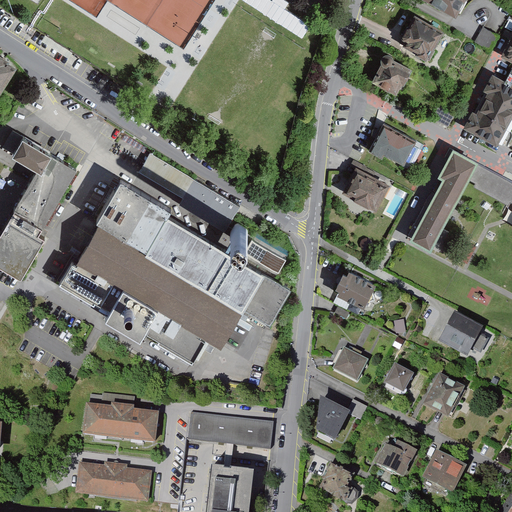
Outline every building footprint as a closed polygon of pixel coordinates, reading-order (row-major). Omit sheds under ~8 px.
[(272,0),(243,0),(302,38),(311,25),(285,8),(289,2),(285,0),(272,0)] [(467,0),(434,0),(461,13),(467,0)] [(445,29),(418,14),(404,41),(430,55),(445,29)] [(500,34),(485,26),(476,42),(491,50),(500,34)] [(406,81),(413,68),(395,59),(395,57),(395,55),(394,53),(392,52),(390,52),(388,52),(386,53),(385,55),(384,57),(384,59),(385,62),(376,79),(398,90),(404,80),(406,81)] [(0,94),(15,71),(0,62),(0,94)] [(511,128),(511,82),(500,75),(492,90),(496,92),(483,116),(479,113),(472,128),(503,144),(511,128)] [(417,141),(386,125),(373,149),(384,155),(386,152),(406,162),(417,141)] [(15,154),(24,138),(13,131),(3,147),(15,154)] [(49,152),(24,138),(15,154),(39,168),(49,152)] [(39,168),(14,211),(43,228),(78,169),(49,152),(39,168)] [(240,206),(150,153),(139,172),(184,198),(179,205),(225,232),(240,206)] [(511,183),(456,153),(443,178),(447,180),(415,241),(433,251),(470,181),(477,185),(476,189),(510,207),(511,203),(511,183)] [(389,186),(360,170),(348,191),(378,207),(389,186)] [(274,323),(295,287),(268,271),(269,270),(169,212),(173,206),(120,176),(95,218),(102,222),(78,263),(73,260),(61,280),(110,308),(104,317),(141,339),(146,330),(161,305),(186,320),(185,322),(210,336),(225,345),(247,307),(274,323)] [(43,228),(14,211),(0,234),(0,266),(21,279),(45,238),(39,234),(43,228)] [(246,228),(239,224),(238,224),(236,224),(235,225),(230,232),(230,234),(230,236),(231,238),(236,242),(239,243),(242,243),(244,242),(248,236),(249,233),(248,230),(246,228)] [(372,240),(367,238),(363,241),(361,246),(364,250),(369,252),(373,249),(375,244),(372,240)] [(287,260),(253,239),(245,252),(280,273),(287,260)] [(377,285),(351,273),(349,277),(346,275),(339,288),(343,290),(341,295),(366,307),(377,285)] [(351,314),(339,308),(338,310),(336,313),(348,320),(351,314)] [(485,330),(458,316),(443,344),(470,358),(485,330)] [(368,360),(344,348),(333,369),(357,381),(368,360)] [(411,374),(395,365),(386,381),(402,390),(411,374)] [(466,391),(442,378),(427,407),(451,420),(466,391)] [(102,405),(102,397),(91,396),(90,404),(102,405)] [(316,397),(312,432),(335,444),(350,414),(316,397)] [(357,402),(350,414),(362,420),(369,408),(357,402)] [(113,409),(88,406),(85,434),(155,442),(158,415),(133,412),(134,409),(113,406),(113,409)] [(275,424),(192,415),(189,444),(232,448),(272,452),(275,424)] [(415,451),(398,442),(394,449),(385,445),(376,462),(402,475),(415,451)] [(465,466),(437,452),(425,476),(452,491),(465,466)] [(107,469),(82,467),(78,494),(149,502),(152,475),(127,472),(127,469),(107,466),(107,469)] [(250,511),(251,506),(254,473),(229,471),(212,469),(207,511),(250,511)] [(354,480),(334,470),(322,492),(352,507),(358,495),(349,491),(354,480)] [(511,511),(511,495),(500,511),(511,511)]
